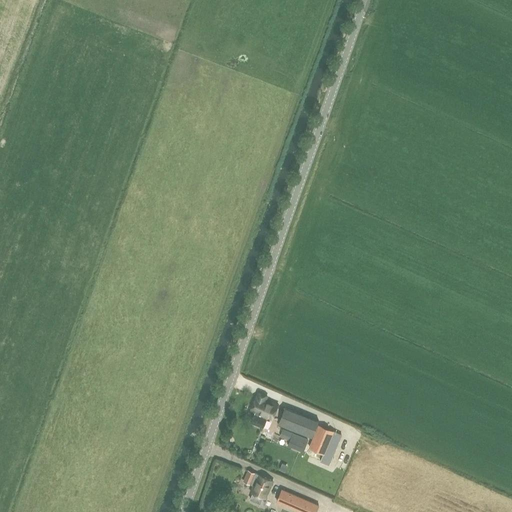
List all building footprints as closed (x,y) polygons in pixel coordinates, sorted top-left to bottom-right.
[(257,394),(250,409),(272,418),(278,403),(257,394)] [(285,407),(278,425),(312,438),(319,421),(285,407)] [(315,435),(329,441),(334,431),(319,425),(315,435)] [(287,445),(303,452),(309,439),(293,432),(287,445)] [(265,497),(273,480),(248,470),(244,481),(250,484),(251,483),(254,484),(251,491),(265,497)] [(277,500),(303,511),(315,511),(319,505),(282,489),(277,500)]
